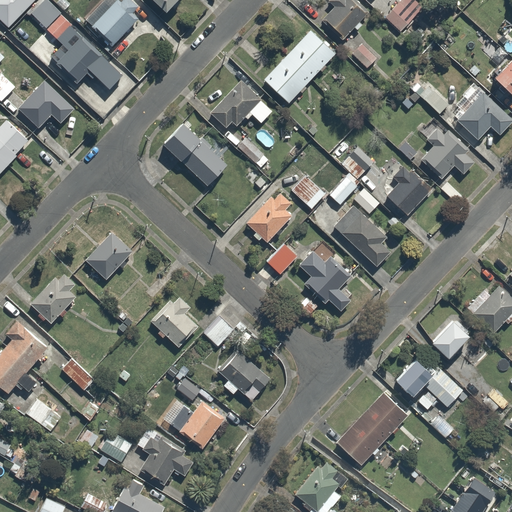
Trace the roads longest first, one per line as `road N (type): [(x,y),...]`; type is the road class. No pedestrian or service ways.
road 1 (residential): [(104,157),(334,373)]
road 2 (residential): [(334,373),(511,186)]
road 3 (residential): [(104,157),(251,0)]
road 4 (residential): [(221,511),(334,373)]
road 5 (residential): [(0,264),(104,157)]
